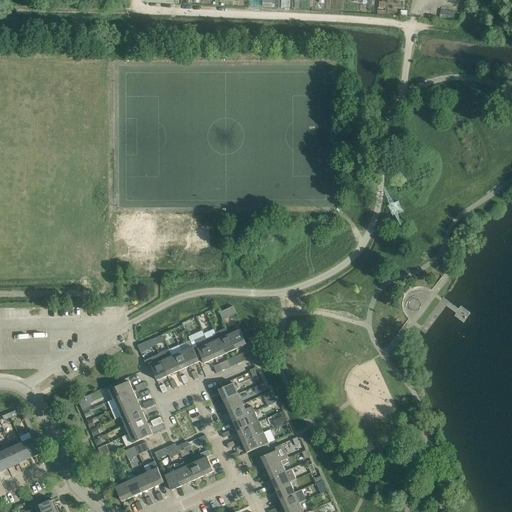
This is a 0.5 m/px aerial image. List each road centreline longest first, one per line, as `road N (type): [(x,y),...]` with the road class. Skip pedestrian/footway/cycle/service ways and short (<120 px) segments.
road 1 (residential): [(23,389),(180,297),(281,292),(350,259),(371,228),(385,126),(403,96)]
road 2 (track): [(411,25),(16,7),(14,0)]
